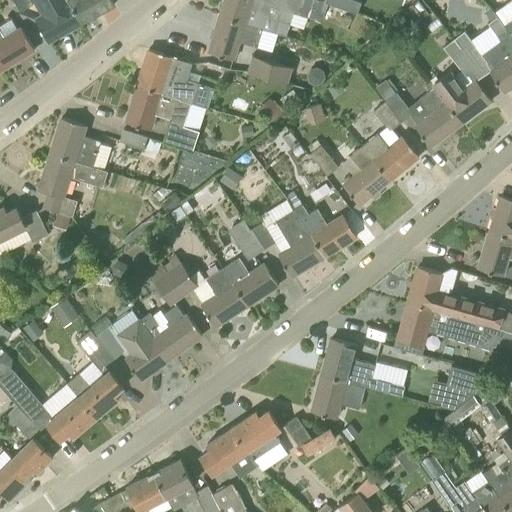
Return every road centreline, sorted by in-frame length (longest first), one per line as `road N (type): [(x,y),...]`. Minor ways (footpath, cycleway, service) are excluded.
road 1 (unclassified): [(12,511),(305,310),(511,138)]
road 2 (unclassified): [(0,125),(162,0)]
